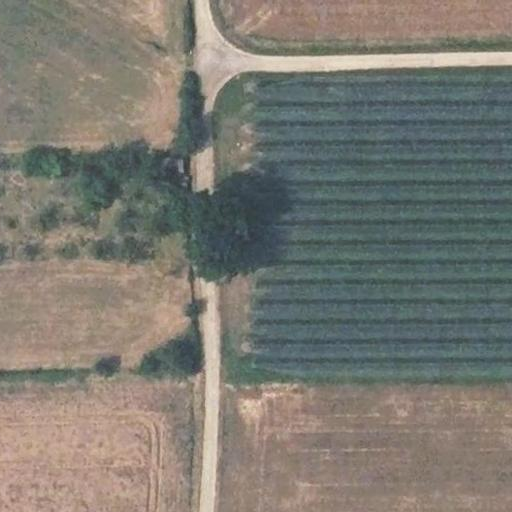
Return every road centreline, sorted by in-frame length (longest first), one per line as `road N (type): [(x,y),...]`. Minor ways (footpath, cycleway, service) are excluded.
road 1 (track): [(205,62),(211,371),(204,511)]
road 2 (track): [(511,56),(205,62)]
